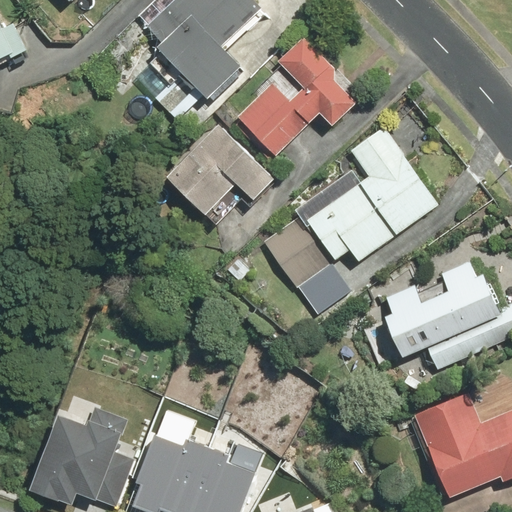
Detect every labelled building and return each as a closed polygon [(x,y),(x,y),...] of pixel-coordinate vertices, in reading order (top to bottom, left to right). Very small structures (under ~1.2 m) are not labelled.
[(179,0),(146,32),(209,98),(243,66),(224,46),(267,5),(262,0),(179,0)] [(0,64),(31,49),(17,23),(5,29),(0,18),(0,64)] [(364,96),(307,37),(281,62),(307,89),(293,102),(274,82),(239,115),(278,156),(322,114),(333,126),(364,96)] [(40,77),(33,62),(2,78),(9,92),(40,77)] [(221,125),(171,177),(210,214),(240,183),(259,201),(279,181),(221,125)] [(309,218),(344,271),(441,205),(388,126),(352,150),(370,177),(309,218)] [(384,296),(407,353),(430,344),(440,369),(511,339),(511,302),(502,306),(481,256),(384,296)] [(418,408),(453,496),(511,471),(511,408),(481,421),(468,388),(418,408)] [(122,430),(57,406),(32,476),(97,499),(122,430)] [(202,443),(154,424),(129,486),(177,505),(202,443)] [(230,511),(250,462),(202,443),(177,505),(194,511),(230,511)] [(321,511),(315,496),(275,511),(321,511)]
